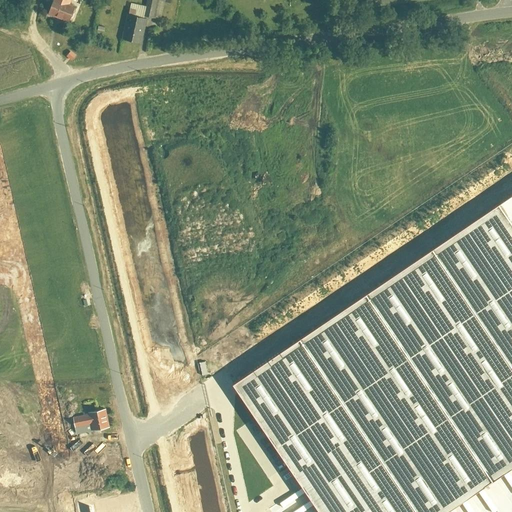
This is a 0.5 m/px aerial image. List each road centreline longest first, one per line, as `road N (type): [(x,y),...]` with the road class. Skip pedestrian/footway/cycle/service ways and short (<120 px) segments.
road 1 (residential): [(57,84),(511,13)]
road 2 (residential): [(57,84),(153,511)]
